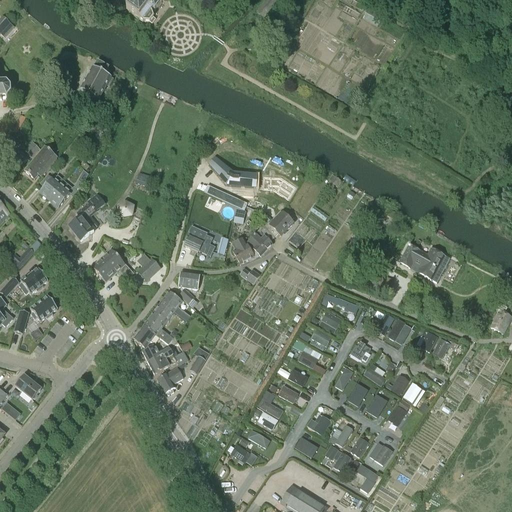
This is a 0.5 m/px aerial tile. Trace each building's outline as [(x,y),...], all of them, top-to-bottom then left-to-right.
[(133,0),(126,11),(145,24),(150,25),(154,19),(152,13),(153,12),(155,13),(164,0),(133,0)] [(267,0),(256,14),(263,20),(279,1),(277,0),(267,0)] [(320,14),(325,6),(315,0),(308,11),(312,14),(314,10),(320,14)] [(368,9),(362,20),(377,28),(382,18),(368,9)] [(15,30),(10,25),(2,18),(0,20),(0,35),(5,40),(15,30)] [(248,25),(244,29),(250,33),(253,29),(248,25)] [(113,80),(111,79),(105,76),(109,68),(104,65),(96,61),(92,69),(80,92),(98,102),(106,87),(109,88),(113,80)] [(0,99),(7,100),(11,95),(11,88),(7,84),(3,84),(0,83),(0,99)] [(0,144),(0,158),(4,162),(15,173),(28,160),(20,152),(16,157),(10,151),(16,144),(9,136),(0,144)] [(25,153),(32,160),(40,152),(33,145),(25,153)] [(57,160),(52,156),(56,152),(50,147),(46,151),(45,150),(24,173),(34,182),(38,177),(41,179),(57,160)] [(64,165),(58,161),(52,168),(57,173),(64,165)] [(212,169),(226,188),(253,189),(254,177),(233,175),(218,163),(218,164),(213,168),(212,169)] [(40,195),(48,202),(60,186),(63,182),(57,177),(54,180),(53,179),(52,180),(48,176),(40,185),(45,190),(40,195)] [(263,178),(263,190),(274,190),(289,200),(297,188),(282,179),(263,178)] [(145,189),(147,183),(137,179),(135,185),(145,189)] [(60,186),(48,202),(58,210),(70,196),(75,200),(83,185),(78,182),(74,189),(72,190),(63,182),(60,186)] [(204,194),(244,212),(247,206),(217,192),(215,198),(204,194)] [(132,218),(139,219),(142,204),(129,196),(125,203),(117,210),(122,220),(132,218)] [(80,220),(69,229),(81,243),(98,229),(89,218),(94,214),(89,206),(77,215),(80,220)] [(0,208),(0,225),(9,216),(0,208)] [(234,223),(241,225),(244,213),(236,210),(234,223)] [(262,229),(274,240),(278,236),(281,238),(293,225),(282,215),(280,213),(272,222),(271,221),(262,229)] [(188,239),(184,249),(198,255),(199,253),(211,258),(215,249),(209,247),(212,240),(206,237),(207,235),(191,228),(188,234),(189,235),(187,239),(188,239)] [(254,238),(247,244),(255,257),(258,256),(260,258),(272,246),(270,244),(274,240),(262,229),(259,233),(254,238)] [(222,240),(218,255),(224,257),(227,241),(222,240)] [(233,254),(240,267),(253,259),(243,241),(233,247),(235,252),(233,254)] [(437,285),(450,261),(432,251),(428,257),(409,247),(400,264),(410,270),(412,268),(420,272),(418,275),(437,285)] [(18,273),(33,256),(27,251),(12,267),(18,273)] [(111,251),(98,264),(92,270),(100,278),(99,280),(102,283),(104,283),(105,285),(116,275),(125,284),(134,276),(111,251)] [(140,272),(148,281),(160,270),(152,261),(140,272)] [(48,283),(38,270),(21,284),(22,286),(19,288),(25,297),(29,294),(30,296),(36,292),(37,293),(43,289),(42,288),(48,283)] [(260,278),(260,277),(253,272),(250,276),(244,271),(240,277),(253,287),(260,278)] [(179,289),(197,291),(199,277),(181,274),(179,289)] [(376,289),(387,292),(390,279),(379,276),(376,289)] [(13,280),(8,285),(14,290),(19,285),(13,280)] [(0,295),(5,300),(10,295),(4,290),(0,294),(0,295)] [(179,297),(188,306),(194,300),(184,291),(179,297)] [(169,294),(161,304),(174,314),(182,303),(169,294)] [(37,320),(40,324),(46,320),(47,321),(53,317),(51,315),(57,311),(48,298),(30,311),(33,315),(31,317),(35,322),(37,320)] [(330,298),(329,303),(336,306),(336,307),(345,310),(344,312),(347,314),(356,317),(359,309),(330,298)] [(0,327),(2,326),(6,329),(13,321),(2,312),(7,307),(0,300),(0,327)] [(161,304),(153,315),(166,324),(174,314),(161,304)] [(511,319),(504,315),(507,310),(500,305),(497,311),(499,312),(490,329),(502,336),(511,319)] [(23,336),(29,315),(20,313),(14,334),(23,336)] [(327,313),(321,323),(336,332),(341,322),(327,313)] [(156,337),(168,347),(174,341),(173,340),(161,331),(166,324),(153,315),(144,328),(156,337)] [(394,321),(386,316),(376,333),(385,338),(394,321)] [(406,325),(398,320),(387,339),(395,343),(406,325)] [(145,351),(156,337),(144,328),(134,341),(145,351)] [(34,341),(42,336),(39,331),(31,335),(34,341)] [(317,331),(311,341),(326,349),(331,339),(317,331)] [(420,349),(430,354),(438,339),(424,332),(421,338),(425,340),(420,349)] [(168,347),(170,349),(171,349),(172,348),(172,349),(178,345),(174,339),(173,340),(174,341),(168,347)] [(440,340),(432,355),(442,361),(451,346),(440,340)] [(297,363),(313,371),(318,361),(310,357),(312,353),(308,351),(309,349),(296,342),(292,349),(302,355),(297,363)] [(355,347),(350,356),(361,363),(366,354),(368,356),(371,351),(360,344),(357,349),(355,347)] [(177,357),(172,349),(172,348),(171,349),(170,349),(171,349),(169,350),(159,356),(154,347),(142,354),(148,366),(161,358),(161,359),(163,358),(165,361),(173,357),(176,364),(179,368),(188,363),(183,354),(177,357)] [(170,368),(176,364),(173,357),(165,361),(163,358),(161,359),(161,358),(148,366),(153,377),(170,368)] [(189,373),(196,377),(205,363),(198,359),(189,373)] [(363,377),(381,389),(386,381),(374,373),(377,369),(372,365),(369,370),(368,369),(363,377)] [(157,382),(165,396),(166,395),(168,398),(174,394),(173,392),(175,390),(173,386),(183,381),(177,370),(167,376),(157,382)] [(293,371),(287,381),(302,389),(308,379),(293,371)] [(340,373),(331,386),(339,391),(347,378),(340,373)] [(400,377),(390,391),(400,398),(410,383),(400,377)] [(35,387),(24,378),(16,389),(32,402),(34,401),(35,401),(37,398),(36,397),(41,392),(38,389),(39,389),(36,386),(35,387)] [(422,391),(412,385),(403,399),(413,406),(422,391)] [(283,387),(278,398),(293,406),(298,396),(283,387)] [(356,390),(347,406),(357,411),(366,396),(356,390)] [(374,398),(365,413),(374,419),(383,404),(374,398)] [(264,402),(259,410),(279,421),(283,413),(264,402)] [(397,408),(388,423),(397,429),(407,415),(397,408)] [(20,417),(15,413),(10,419),(15,423),(20,417)] [(264,414),(258,424),(272,433),(278,423),(264,414)] [(332,424),(322,418),(313,432),(322,438),(332,424)] [(353,432),(346,427),(337,441),(332,438),(328,443),(334,447),(335,445),(342,449),(353,432)] [(269,443),(252,433),(248,440),(265,450),(269,443)] [(368,445),(360,439),(350,454),(359,460),(368,445)] [(302,444),(296,453),(311,463),(317,453),(302,444)] [(378,445),(369,458),(383,468),(393,454),(383,447),(383,448),(378,445)] [(237,447),(230,456),(245,466),(251,457),(237,447)] [(342,455),(330,448),(324,458),(332,463),(333,461),(337,463),(342,455)] [(360,490),(368,495),(378,478),(361,467),(356,474),(366,480),(360,490)] [(385,479),(381,488),(388,492),(393,483),(385,479)] [(326,511),(328,510),(296,491),(285,509),(282,511),(326,511)] [(382,499),(379,497),(374,504),(385,511),(388,511),(396,502),(385,495),(382,499)]
